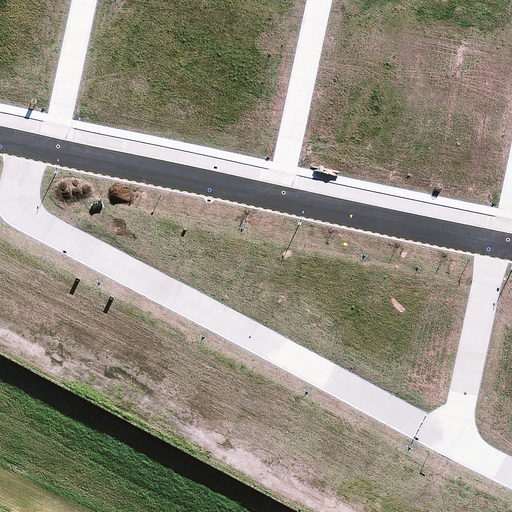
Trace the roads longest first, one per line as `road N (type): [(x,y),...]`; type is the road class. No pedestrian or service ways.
road 1 (residential): [(450,433),(43,219),(23,180),(31,146)]
road 2 (residential): [(54,150),(279,197)]
road 3 (residential): [(279,197),(496,242)]
road 4 (residential): [(279,197),(320,0)]
road 5 (residential): [(496,242),(450,433)]
road 6 (residential): [(54,150),(80,0)]
